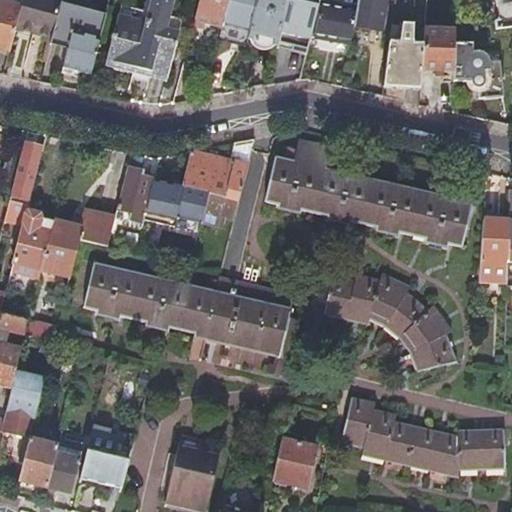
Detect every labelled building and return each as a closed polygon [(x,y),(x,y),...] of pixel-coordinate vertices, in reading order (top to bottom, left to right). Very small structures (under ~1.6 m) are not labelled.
[(15,29),(50,38),(60,0),(22,0),(20,7),(15,29)] [(68,43),(79,0),(60,0),(50,38),(68,43)] [(107,5),(84,0),(79,0),(68,43),(66,49),(61,68),(73,71),(89,75),(107,5)] [(120,72),(148,79),(150,70),(163,18),(165,12),(166,7),(167,0),(149,0),(146,14),(136,11),(120,72)] [(203,25),(220,30),(221,26),(226,0),(197,0),(192,22),(203,25)] [(226,0),(221,26),(247,32),(254,0),(226,0)] [(276,42),(286,0),(254,0),(247,32),(245,38),(275,46),(276,42)] [(286,0),(276,42),(305,49),(316,0),(286,0)] [(355,0),(354,9),(351,26),(379,31),(384,0),(355,0)] [(511,26),(511,0),(492,0),(496,20),(493,21),(494,29),(511,26)] [(0,49),(9,52),(15,29),(20,7),(0,2),(0,49)] [(310,40),(347,47),(351,26),(354,9),(317,3),(310,40)] [(105,68),(120,72),(136,11),(120,7),(105,68)] [(150,70),(148,79),(164,83),(179,22),(163,18),(150,70)] [(382,86),(417,89),(419,70),(421,45),(408,44),(410,25),(400,24),(400,25),(389,24),(383,74),(382,86)] [(245,38),(247,32),(221,26),(220,30),(219,34),(221,38),(240,43),(245,40),(245,38)] [(451,71),(452,43),(452,30),(422,30),(421,45),(419,70),(451,71)] [(68,43),(50,38),(49,45),(66,49),(68,43)] [(451,71),(451,82),(464,83),(466,85),(468,88),(471,89),(474,88),(476,101),(500,99),(496,64),(478,65),(477,62),(475,60),(472,58),(469,58),(469,45),(452,43),(451,71)] [(73,71),(61,68),(60,73),(72,76),(73,71)] [(245,169),(251,141),(232,144),(228,161),(193,152),(189,152),(180,188),(206,195),(199,224),(215,228),(217,218),(232,221),(243,178),(245,169)] [(21,225),(25,211),(41,147),(24,142),(4,220),(21,225)] [(290,166),(273,163),(263,202),(461,247),(469,207),(324,174),(329,152),(296,144),(290,166)] [(128,219),(141,223),(143,218),(152,181),(152,180),(140,176),(142,172),(125,167),(115,208),(130,213),(128,219)] [(173,217),(199,224),(206,195),(180,188),(152,181),(143,218),(171,226),(173,217)] [(37,279),(39,271),(52,222),(38,219),(38,214),(25,211),(21,225),(9,272),(37,279)] [(39,271),(68,278),(78,239),(85,212),(82,211),(77,229),(52,222),(39,271)] [(85,212),(78,239),(106,246),(112,219),(85,212)] [(482,220),(478,280),(505,281),(507,222),(482,220)] [(221,264),(227,242),(214,239),(209,261),(221,264)] [(213,295),(92,267),(82,307),(203,336),(202,341),(277,357),(292,298),(235,285),(232,292),(215,289),(213,295)] [(416,347),(411,351),(416,371),(454,362),(447,333),(450,331),(433,307),(428,310),(407,294),(410,288),(382,275),(379,282),(356,276),(355,282),(333,278),(325,316),(349,321),(350,316),(371,321),(373,315),(389,321),(387,327),(402,340),(407,336),(416,347)] [(0,329),(23,335),(23,334),(27,320),(0,313),(0,329)] [(373,315),(371,321),(387,327),(389,321),(373,315)] [(350,316),(349,321),(370,325),(371,321),(350,316)] [(23,334),(52,341),(56,327),(27,319),(27,320),(23,334)] [(402,340),(411,351),(416,347),(407,336),(402,340)] [(0,385),(10,389),(14,373),(20,349),(0,343),(0,385)] [(38,399),(42,381),(14,373),(10,389),(2,422),(0,427),(0,429),(27,437),(38,399)] [(377,405),(352,400),(343,437),(365,442),(364,448),(385,454),(384,461),(455,477),(457,471),(505,469),(504,430),(457,432),(457,437),(397,423),(398,416),(376,411),(377,405)] [(78,478),(120,489),(127,460),(113,456),(119,436),(109,434),(110,429),(91,423),(78,478)] [(218,444),(180,435),(177,447),(164,502),(202,511),(218,444)] [(56,447),(44,493),(50,494),(51,490),(69,495),(83,443),(58,437),(56,447)] [(22,491),(43,497),(44,493),(56,447),(27,439),(16,481),(24,483),(22,491)] [(314,446),(281,440),(272,480),(305,488),(314,446)] [(14,489),(22,491),(24,483),(16,481),(14,489)]
